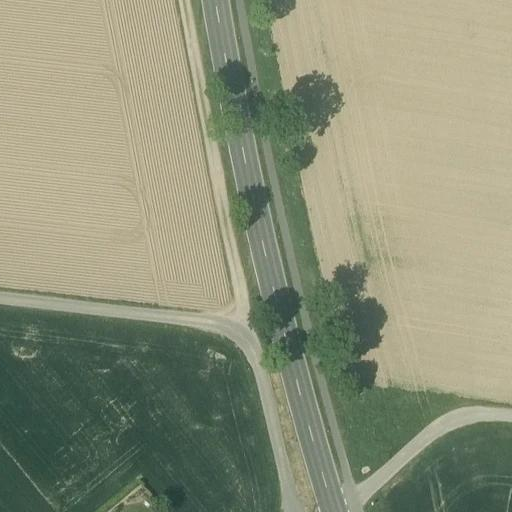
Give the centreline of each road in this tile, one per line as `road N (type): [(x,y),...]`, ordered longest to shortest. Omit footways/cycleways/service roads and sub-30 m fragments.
road 1 (tertiary): [(331,511),(255,224),(214,0)]
road 2 (track): [(290,511),(262,386),(248,353),(225,334),(0,309)]
road 3 (track): [(184,0),(248,353)]
road 4 (track): [(511,426),(474,423),(440,434),(360,511)]
